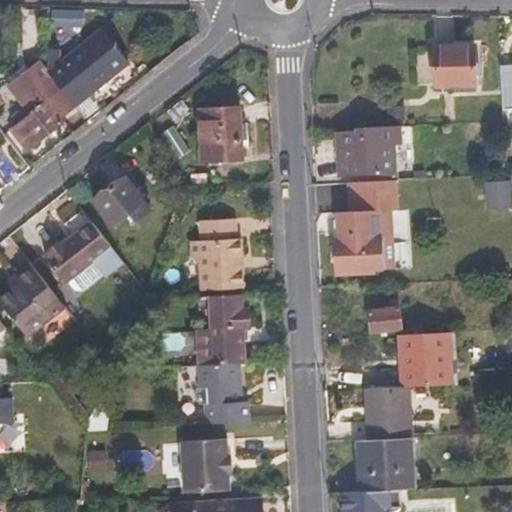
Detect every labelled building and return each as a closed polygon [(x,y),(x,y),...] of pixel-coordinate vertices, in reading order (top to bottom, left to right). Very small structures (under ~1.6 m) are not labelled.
[(42,63),(17,82),(35,106),(43,100),(47,104),(48,102),(61,118),(77,106),(69,95),(80,86),(84,92),(93,86),(98,90),(132,64),(105,32),(52,73),(42,63)] [(442,49),(444,90),(484,89),(482,48),(442,49)] [(11,86),(26,110),(31,115),(36,111),(33,108),(35,106),(17,82),(11,86)] [(69,95),(77,106),(98,90),(93,86),(84,92),(80,86),(69,95)] [(21,123),(12,130),(27,149),(63,121),(61,118),(48,102),(47,104),(43,100),(35,106),(33,108),(36,111),(31,115),(21,123)] [(375,108),(376,122),(393,122),(392,108),(375,108)] [(26,110),(17,117),(21,123),(31,115),(26,110)] [(204,112),(205,163),(246,161),(243,110),(204,112)] [(0,127),(0,169),(9,162),(8,160),(19,151),(0,127)] [(341,134),(343,175),(364,174),(364,184),(399,182),(397,145),(404,144),(403,129),(359,130),(359,133),(341,134)] [(127,173),(96,199),(115,223),(130,211),(137,219),(152,206),(127,173)] [(511,178),(487,179),(487,206),(511,205),(511,178)] [(366,214),(367,238),(361,238),(336,239),(338,274),(348,274),(348,287),(378,286),(378,270),(397,269),(396,213),(400,213),(399,182),(364,184),(351,184),(352,214),(361,214),(366,214)] [(205,293),(247,291),(247,272),(244,272),(244,260),(246,260),(245,241),(240,241),(239,222),(204,223),(205,243),(195,244),(196,260),(204,267),(205,293)] [(65,240),(47,253),(68,283),(71,281),(89,267),(113,249),(94,223),(68,243),(65,240)] [(487,229),(489,265),(507,265),(505,229),(487,229)] [(17,290),(3,301),(31,337),(71,307),(37,267),(22,279),(25,284),(17,290)] [(89,267),(71,281),(79,292),(84,293),(96,284),(97,278),(89,267)] [(12,283),(17,290),(25,284),(22,279),(20,276),(12,283)] [(204,298),(205,366),(207,366),(219,366),(244,364),(246,363),(245,333),(254,332),(253,312),(244,312),(243,296),(204,298)] [(372,311),(374,331),(404,331),(402,302),(392,302),(392,310),(372,311)] [(143,313),(143,329),(156,328),(156,312),(143,313)] [(407,334),(410,366),(405,367),(405,388),(411,387),(453,386),(450,332),(407,334)] [(200,405),(207,406),(209,426),(252,423),(251,402),(245,402),(244,364),(219,366),(207,366),(208,389),(202,389),(197,391),(198,403),(200,405)] [(41,381),(43,434),(74,433),(77,432),(78,417),(51,381),(41,381)] [(372,395),(374,429),(369,429),(370,440),(412,438),(411,387),(405,388),(368,389),(368,395),(372,395)] [(15,398),(5,398),(0,398),(0,447),(0,448),(0,439),(0,432),(9,423),(16,423),(15,398)] [(74,433),(72,458),(76,458),(72,498),(82,499),(88,432),(77,432),(74,433)] [(360,440),(362,492),(382,491),(398,491),(401,491),(414,490),(412,438),(370,440),(360,440)] [(187,442),(188,495),(233,492),(233,470),(236,469),(236,456),(233,456),(232,439),(187,442)] [(345,493),(346,511),(386,511),(386,509),(402,508),(401,491),(398,491),(382,491),(362,492),(345,493)] [(199,505),(199,511),(265,511),(265,501),(199,505)]
